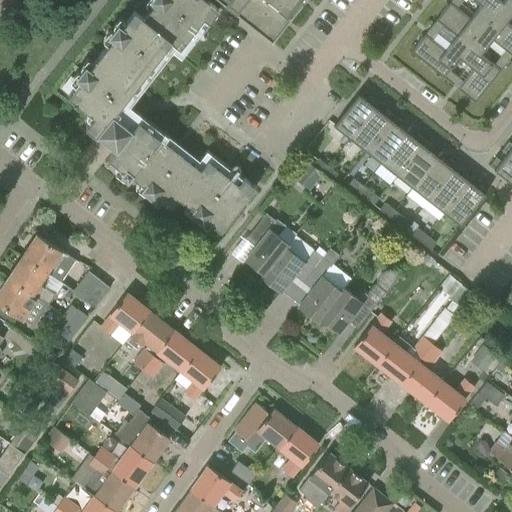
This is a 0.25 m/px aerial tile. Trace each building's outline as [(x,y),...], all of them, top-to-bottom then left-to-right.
[(96,135),(97,134),(115,148),(108,157),(128,173),(125,178),(127,179),(130,175),(149,190),(146,194),(148,195),(151,191),(172,207),(179,198),(192,209),(194,207),(199,211),(195,217),(197,219),(201,213),(207,217),(206,219),(220,231),(255,187),(242,177),(242,178),(206,150),(198,160),(200,162),(197,166),(138,120),(131,128),(113,114),(170,41),(179,48),(203,18),(209,22),(218,10),(206,0),(159,0),(155,5),(153,4),(143,17),(133,10),(122,25),(123,26),(119,32),(113,27),(112,29),(117,34),(113,39),(111,38),(89,66),(91,68),(86,73),(81,69),(79,71),(85,75),(80,81),(79,80),(67,94),(73,99),(74,102),(76,102),(93,115),(85,126),(96,135)] [(224,0),(271,37),(300,0),(224,0)] [(475,0),(480,4),(481,2),(493,11),(501,0),(475,0)] [(511,0),(501,0),(493,11),(494,12),(505,21),(511,13),(511,0)] [(469,44),(494,12),(493,11),(481,2),(480,4),(469,17),(449,2),(435,19),(442,25),(455,35),(456,34),(469,44)] [(511,54),(511,26),(505,21),(494,12),(469,44),(481,53),(491,39),(511,55),(511,54)] [(435,34),(442,25),(435,19),(428,28),(435,34)] [(449,70),(459,57),(469,44),(456,34),(455,35),(445,49),(424,33),(410,51),(443,77),(449,70)] [(501,69),(494,63),(481,53),(469,44),(459,57),(473,68),(457,88),(475,102),(501,69)] [(501,69),(508,60),(501,54),(494,63),(501,69)] [(458,77),(449,70),(443,77),(452,84),(458,77)] [(350,138),(375,107),(378,102),(370,95),(366,99),(358,93),(333,125),(350,138)] [(365,150),(393,114),(385,107),(382,112),(375,107),(350,138),(365,150)] [(381,162),(406,131),(398,125),(402,120),(393,114),(365,150),(381,162)] [(396,175),(425,139),(417,132),(413,137),(406,131),(381,162),(396,175)] [(412,187),(437,156),(430,150),(433,145),(425,139),(396,175),(412,187)] [(511,143),(508,140),(501,149),(505,153),(511,157),(511,143)] [(511,157),(505,153),(500,159),(496,156),(489,165),(511,183),(511,157)] [(429,200),(453,168),(457,164),(448,157),(444,161),(437,156),(412,187),(429,200)] [(312,165),(322,173),(328,166),(318,158),(312,165)] [(323,174),(308,163),(295,179),(310,190),(323,174)] [(337,173),(328,166),(322,173),(332,180),(337,173)] [(444,212),(469,181),(471,178),(463,171),(460,174),(453,168),(429,200),(444,212)] [(357,192),(363,185),(353,178),(347,185),(357,192)] [(476,186),(469,181),(444,212),(460,225),(487,190),(478,183),(476,186)] [(373,193),(363,185),(357,192),(367,200),(373,193)] [(389,217),(394,210),(384,202),(379,209),(389,217)] [(404,217),(394,210),(389,217),(399,225),(404,217)] [(278,236),(286,226),(276,218),(275,220),(265,213),(248,235),(257,242),(244,259),(262,274),(263,274),(284,247),(285,248),(288,244),(278,236)] [(410,234),(421,242),(426,235),(416,227),(410,234)] [(27,247),(21,255),(50,275),(60,281),(75,259),(36,233),(35,235),(38,237),(31,249),(27,247)] [(430,249),(436,242),(426,235),(421,242),(430,249)] [(302,283),(324,254),(316,248),(307,259),(288,244),(285,248),(284,247),(263,274),(262,274),(260,277),(280,292),(293,275),(302,283)] [(351,278),(333,263),(339,256),(329,249),(324,254),(302,283),(310,289),(297,306),(317,321),(319,318),(340,290),(339,290),(342,287),(343,288),(351,278)] [(43,285),(50,275),(21,255),(7,277),(36,296),(48,304),(55,293),(43,285)] [(369,312),(381,296),(385,291),(386,292),(400,274),(393,270),(385,271),(380,272),(377,277),(375,283),(365,295),(361,291),(356,298),(343,288),(342,287),(339,290),(340,290),(319,318),(338,333),(360,305),(369,312)] [(83,299),(99,279),(88,271),(72,290),(83,299)] [(48,304),(36,296),(7,277),(7,278),(10,280),(2,292),(0,290),(0,303),(33,326),(48,304)] [(94,307),(109,287),(99,279),(83,299),(94,307)] [(134,328),(148,310),(126,292),(109,313),(111,314),(101,327),(110,334),(119,321),(121,323),(123,320),(134,328)] [(88,317),(77,308),(67,320),(79,329),(88,317)] [(432,343),(453,315),(445,308),(412,350),(421,357),(432,343)] [(155,349),(171,328),(148,310),(134,328),(125,339),(137,349),(144,341),(155,349)] [(370,325),(366,330),(354,345),(377,364),(391,345),(380,336),(382,334),(380,333),(390,321),(380,314),(371,326),(370,325)] [(69,341),(79,329),(67,320),(58,332),(69,341)] [(181,366),(196,348),(174,331),(158,352),(170,361),(172,358),(181,366)] [(405,352),(410,345),(398,336),(391,345),(377,364),(401,382),(417,362),(405,352)] [(432,343),(421,357),(430,364),(441,350),(432,343)] [(142,369),(153,355),(143,348),(133,362),(142,369)] [(203,387),(220,367),(196,348),(181,366),(194,376),(192,378),(194,380),(184,392),(193,399),(202,386),(203,387)] [(505,375),(511,364),(511,359),(504,354),(495,367),(505,375)] [(151,376),(162,362),(153,355),(142,369),(151,376)] [(428,375),(430,372),(417,362),(401,382),(425,402),(440,384),(428,375)] [(57,408),(78,380),(55,364),(45,378),(58,387),(48,401),(57,408)] [(89,415),(106,391),(88,378),(71,402),(89,415)] [(451,392),(440,384),(425,402),(448,419),(464,399),(463,398),(472,385),(465,379),(455,392),(453,390),(451,392)] [(505,395),(487,382),(468,404),(476,411),(486,398),(497,407),(505,395)] [(185,416),(160,398),(151,411),(176,429),(185,416)] [(41,431),(57,408),(48,401),(31,424),(41,431)] [(281,444),(295,426),(273,408),(268,414),(265,413),(267,411),(255,402),(234,429),(235,430),(227,440),(242,451),(258,430),(268,438),(270,435),(281,444)] [(124,419),(114,433),(125,441),(133,447),(152,461),(169,437),(149,422),(151,418),(137,408),(134,413),(128,422),(124,419)] [(24,454),(41,431),(31,424),(14,447),(24,454)] [(62,452),(72,439),(54,426),(45,439),(62,452)] [(302,465),(318,444),(295,426),(281,444),(292,453),(290,455),(292,457),(282,469),(290,476),(300,463),(302,465)] [(511,468),(511,437),(503,448),(495,442),(489,451),(511,468)] [(24,454),(14,447),(9,444),(0,456),(0,469),(8,475),(24,454)] [(100,447),(93,456),(95,457),(107,467),(114,457),(100,447)] [(133,486),(152,461),(133,447),(125,458),(122,457),(112,470),(133,486)] [(328,492),(347,467),(327,451),(303,482),(298,489),(307,495),(305,498),(316,506),(328,492)] [(107,467),(95,457),(87,467),(94,473),(82,487),(96,497),(115,511),(133,486),(107,467)] [(40,466),(30,459),(16,477),(26,484),(40,466)] [(231,470),(248,484),(255,475),(238,461),(231,470)] [(229,481),(224,477),(207,465),(189,491),(208,504),(218,491),(220,493),(221,491),(231,498),(235,500),(241,491),(237,489),(228,482),(229,481)] [(340,511),(344,511),(367,483),(347,467),(328,492),(339,500),(334,507),(340,511)] [(0,486),(8,475),(0,469),(0,486)] [(75,511),(78,509),(63,498),(37,479),(31,487),(44,497),(64,511),(75,511)] [(385,511),(393,503),(373,487),(354,511),(385,511)] [(202,511),(208,504),(189,491),(173,511),(202,511)] [(278,511),(289,511),(297,502),(285,493),(273,508),(278,511)] [(64,511),(44,497),(37,507),(44,511),(64,511)] [(114,511),(115,511),(96,497),(88,508),(86,506),(81,511),(114,511)]
